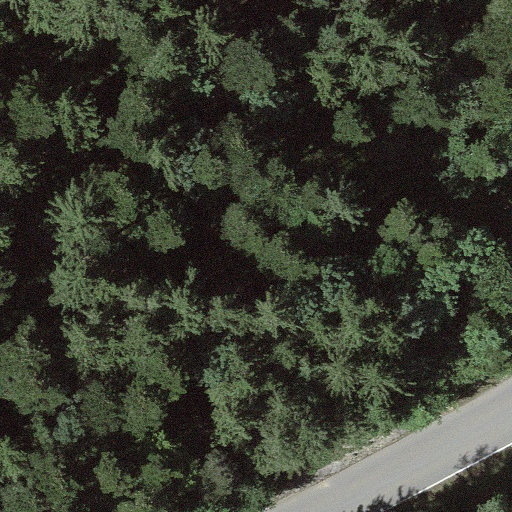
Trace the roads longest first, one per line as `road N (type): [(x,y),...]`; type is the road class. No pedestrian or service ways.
road 1 (track): [(0,203),(140,295),(310,294),(445,277),(511,256)]
road 2 (tertiary): [(511,412),(319,511)]
